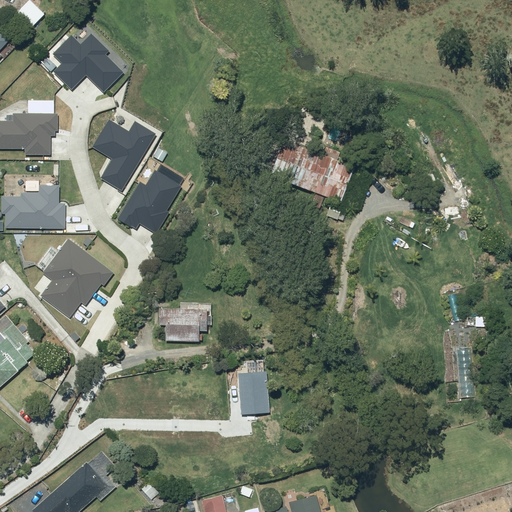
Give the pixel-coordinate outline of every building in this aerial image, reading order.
[(30,2),(13,18),(28,34),(45,18),(30,2)] [(337,160),(340,153),(327,148),(324,156),(270,135),(256,171),(342,203),(355,167),(337,160)] [(316,195),(312,205),(320,209),(325,198),(316,195)] [(333,202),(327,216),(338,220),(343,207),(333,202)] [(448,296),(454,321),(462,319),(456,294),(448,296)] [(160,309),(160,326),(167,326),(166,342),(200,343),(200,332),(208,332),(208,310),(160,309)] [(0,387),(28,363),(27,361),(35,354),(26,344),(29,342),(6,315),(0,320),(0,387)] [(446,327),(445,345),(478,348),(479,330),(446,327)] [(141,407),(122,381),(95,400),(114,427),(141,407)] [(213,394),(195,403),(201,415),(194,419),(214,457),(238,445),(213,394)] [(87,463),(48,497),(61,511),(79,511),(108,487),(87,463)] [(239,495),(251,500),(255,490),(244,485),(239,495)] [(226,511),(223,496),(202,501),(205,511),(226,511)] [(290,503),(291,511),(321,511),(317,496),(290,503)]
